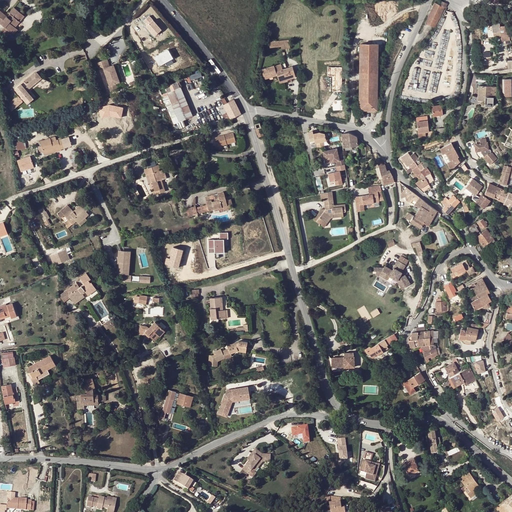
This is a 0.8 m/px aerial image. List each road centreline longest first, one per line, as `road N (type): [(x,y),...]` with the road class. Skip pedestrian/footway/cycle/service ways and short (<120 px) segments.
road 1 (tertiary): [(247,110),(327,396),(352,417)]
road 2 (unclassified): [(8,202),(231,123),(247,110)]
road 3 (unclassified): [(352,417),(276,416),(157,470)]
road 4 (residential): [(509,187),(476,168),(459,138),(465,68),(455,6)]
road 5 (tertiary): [(511,286),(491,274),(379,149)]
road 6 (unclassified): [(430,0),(395,81),(379,149)]
road 7 (unclassified): [(157,470),(0,459)]
road 8 (tertiary): [(391,421),(442,421),(511,481)]
road 9 (tertiary): [(379,149),(347,126),(247,110)]
road 10 (unknown): [(147,471),(137,404),(107,338)]
road 11 (tertiary): [(162,0),(247,110)]
